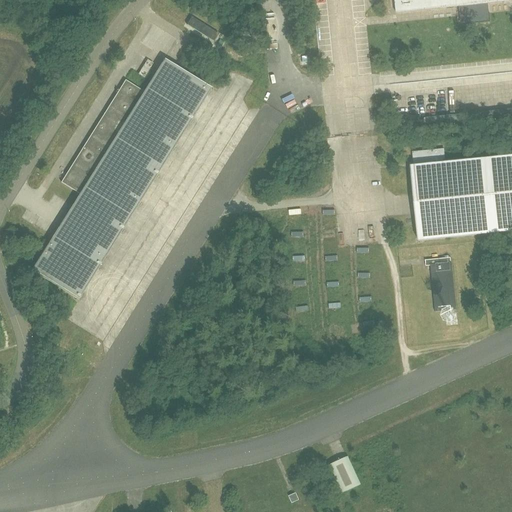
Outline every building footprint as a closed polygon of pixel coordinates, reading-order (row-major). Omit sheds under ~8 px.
[(511,0),(394,0),(396,13),(511,0)] [(191,18),(187,25),(214,42),(219,35),(191,18)] [(36,264),(32,271),(79,300),(211,89),(210,88),(206,86),(165,60),(144,92),(125,80),(119,90),(117,93),(106,111),(105,113),(103,115),(101,119),(99,123),(95,129),(93,132),(84,147),(81,150),(72,166),(69,169),(61,183),(80,195),(45,250),(43,254),(38,262),(36,264)] [(138,75),(144,78),(153,64),(147,60),(138,75)] [(423,94),(393,97),(396,127),(426,124),(423,94)] [(414,167),(412,167),(419,241),(511,232),(511,156),(445,164),(444,149),(413,153),(414,167)] [(425,261),(426,267),(430,266),(435,313),(456,310),(451,263),(450,258),(425,261)] [(348,457),(328,466),(341,494),(361,485),(348,457)] [(299,500),(296,494),(289,497),(292,503),(299,500)]
